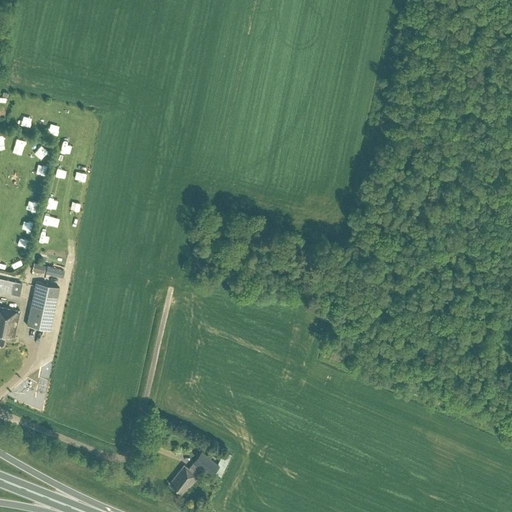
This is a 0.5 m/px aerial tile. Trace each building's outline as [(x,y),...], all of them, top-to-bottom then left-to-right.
[(34,262),(32,269),(44,272),(45,265),(37,263),(34,262)] [(0,288),(19,293),(22,281),(0,275),(0,288)] [(51,329),(59,286),(35,281),(27,324),(51,329)] [(13,336),(18,310),(0,305),(0,343),(2,344),(4,334),(13,336)] [(186,483),(190,486),(202,470),(210,476),(214,471),(220,476),(231,454),(223,450),(217,462),(201,450),(192,462),(193,463),(189,468),(183,463),(168,481),(180,491),(186,483)]
